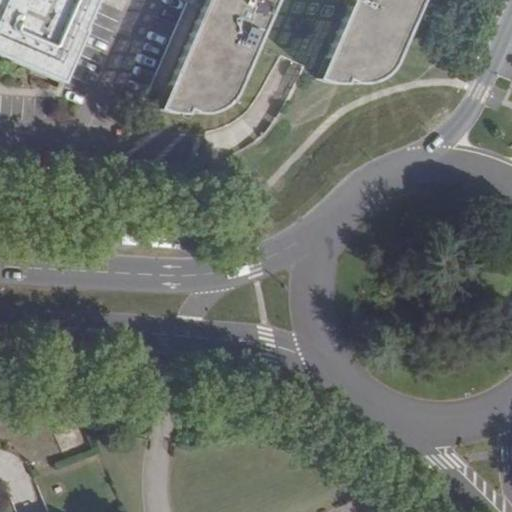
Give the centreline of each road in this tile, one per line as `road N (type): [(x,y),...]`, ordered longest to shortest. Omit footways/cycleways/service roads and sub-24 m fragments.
road 1 (tertiary): [(333,226),(214,272),(0,268)]
road 2 (tertiary): [(0,327),(268,343),(335,366)]
road 3 (residential): [(511,20),(480,91),(426,167)]
road 4 (tertiary): [(333,226),(313,296),(335,366)]
road 5 (tertiary): [(401,417),(485,511)]
